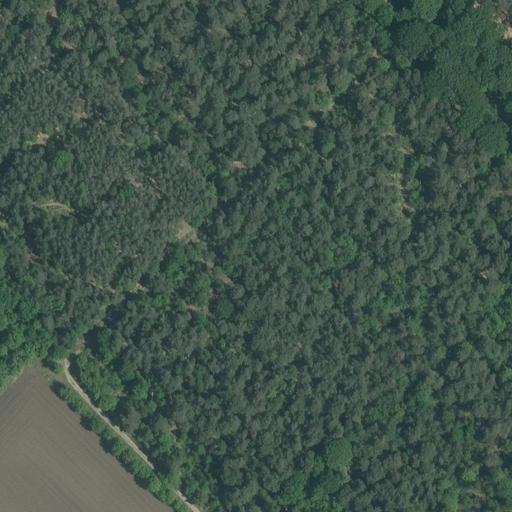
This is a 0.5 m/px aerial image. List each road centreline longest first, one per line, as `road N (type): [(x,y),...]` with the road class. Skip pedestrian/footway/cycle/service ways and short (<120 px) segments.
road 1 (track): [(349,0),(511,150)]
road 2 (track): [(192,511),(59,366)]
